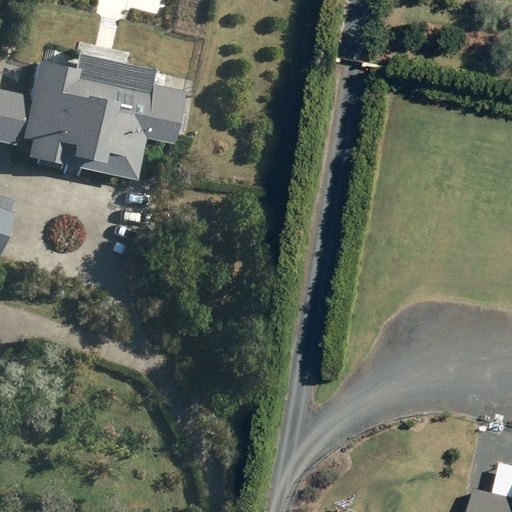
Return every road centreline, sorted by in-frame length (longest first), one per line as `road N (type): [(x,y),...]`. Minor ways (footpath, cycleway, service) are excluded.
road 1 (unknown): [(275,511),(363,0)]
road 2 (unknown): [(229,511),(101,264)]
